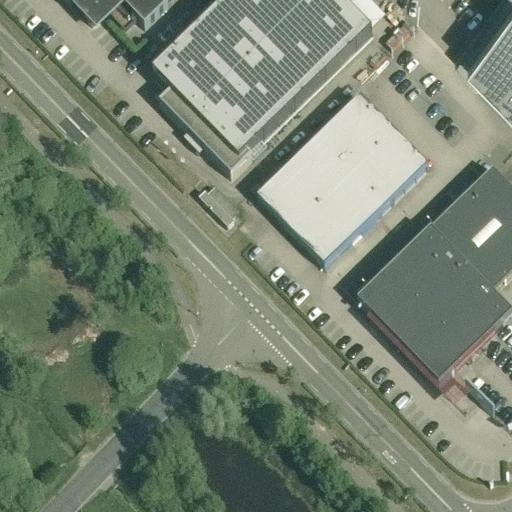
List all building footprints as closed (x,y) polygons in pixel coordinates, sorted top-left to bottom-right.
[(64,0),(65,0),(63,2),(70,9),(72,8),(91,29),(119,3),(139,23),(137,25),(144,32),(168,10),(165,7),(172,0),(64,0)] [(248,159),(372,39),(334,0),(234,0),(153,80),(171,98),(159,109),(231,183),(252,163),(248,159)] [(511,0),(503,0),(455,65),(511,124),(511,0)] [(428,172),(361,103),(257,204),(324,273),(428,172)] [(511,195),(493,176),(357,307),(439,391),(511,319),(492,299),(511,279),(511,195)] [(239,217),(215,192),(207,199),(205,197),(200,202),(228,231),(233,226),(231,224),(239,217)]
